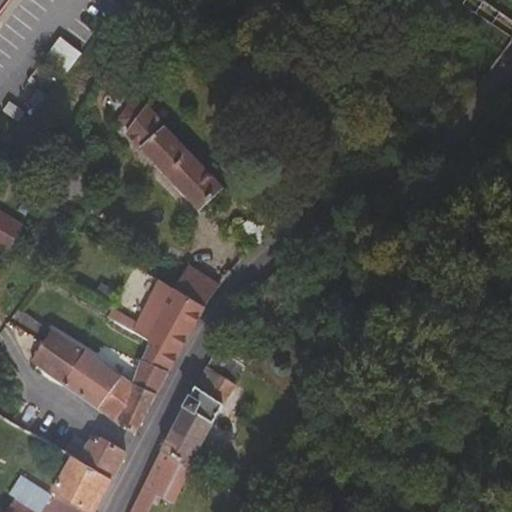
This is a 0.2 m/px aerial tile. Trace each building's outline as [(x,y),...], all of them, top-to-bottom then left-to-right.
[(207,185),(110,90),(96,100),(101,122),(186,207),(207,185)] [(81,167),(60,153),(44,181),(65,194),(81,167)] [(0,222),(8,210),(0,204),(0,222)] [(198,301),(214,275),(182,255),(167,278),(198,301)] [(157,375),(198,301),(167,278),(138,259),(105,314),(111,319),(124,327),(116,343),(113,349),(157,375)] [(124,327),(111,319),(102,336),(116,343),(124,327)] [(19,365),(52,386),(70,352),(36,334),(27,346),(19,365)] [(147,396),(157,375),(113,349),(99,370),(132,388),(147,396)] [(70,352),(52,386),(77,401),(113,423),(132,388),(99,370),(70,352)] [(248,382),(222,369),(144,511),(185,511),(199,489),(193,485),(195,481),(197,482),(227,422),(217,419),(229,395),(238,401),(248,382)] [(141,410),(147,396),(132,388),(113,423),(129,433),(141,410)] [(59,437),(51,451),(64,462),(101,483),(119,449),(95,435),(88,446),(78,439),(73,446),(59,437)] [(85,511),(101,483),(64,462),(46,493),(73,511),(85,511)] [(0,511),(25,511),(35,495),(3,475),(0,481),(0,511)]
